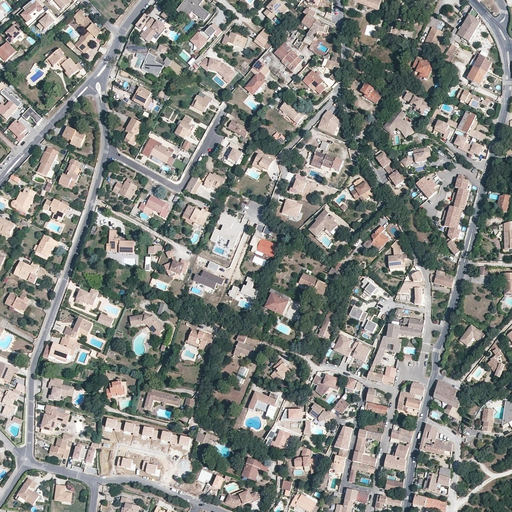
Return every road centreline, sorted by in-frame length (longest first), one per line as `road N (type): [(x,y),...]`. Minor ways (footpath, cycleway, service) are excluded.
road 1 (residential): [(338,0),(345,106),(426,277),(428,326)]
road 2 (residential): [(26,461),(32,368),(105,148)]
road 3 (secondary): [(445,330),(508,93),(506,44)]
road 4 (residential): [(224,106),(176,186),(105,148)]
road 5 (residential): [(374,490),(343,484),(366,382),(396,392)]
road 6 (residential): [(200,426),(281,459),(268,511)]
road 7 (tertiary): [(0,181),(93,78)]
road 8 (residential): [(112,480),(119,447),(148,452),(175,458),(164,489)]
